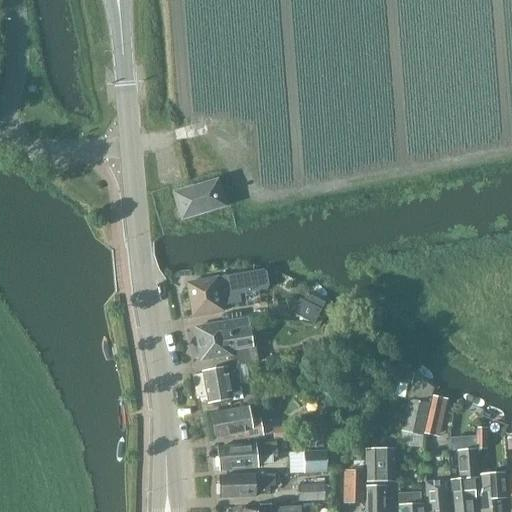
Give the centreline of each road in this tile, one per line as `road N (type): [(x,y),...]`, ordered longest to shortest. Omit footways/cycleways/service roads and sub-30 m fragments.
road 1 (tertiary): [(166,511),(130,151)]
road 2 (unclassified): [(130,151),(56,153),(0,143)]
